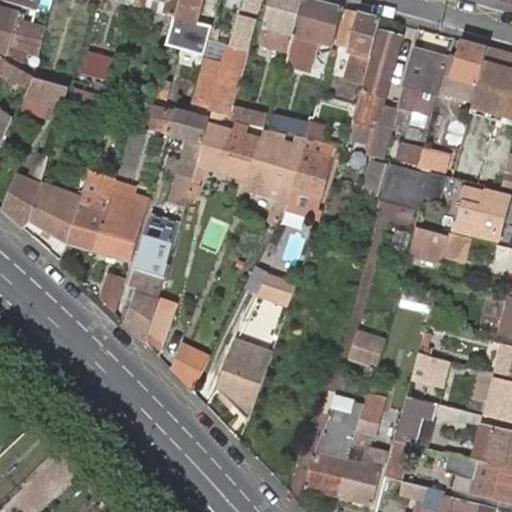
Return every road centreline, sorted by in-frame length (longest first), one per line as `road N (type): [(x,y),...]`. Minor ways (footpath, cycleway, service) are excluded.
road 1 (secondary): [(245,511),(133,388),(0,267)]
road 2 (residential): [(511,32),(394,0)]
